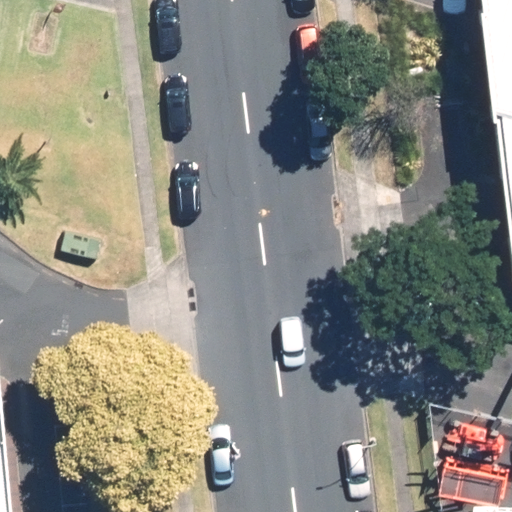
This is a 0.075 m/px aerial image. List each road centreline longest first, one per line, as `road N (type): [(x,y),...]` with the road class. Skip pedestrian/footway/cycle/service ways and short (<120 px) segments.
road 1 (tertiary): [(223,0),(286,511)]
road 2 (unknown): [(264,330),(8,302),(16,511)]
